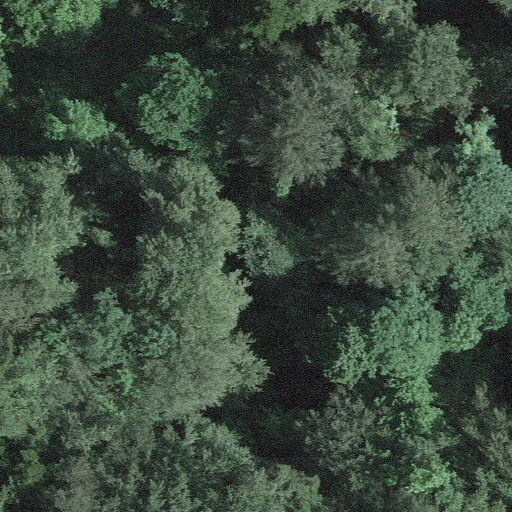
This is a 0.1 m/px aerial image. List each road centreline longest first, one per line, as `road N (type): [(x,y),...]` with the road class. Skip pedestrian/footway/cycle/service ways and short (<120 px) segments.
road 1 (unclassified): [(0,360),(154,441),(385,511)]
road 2 (track): [(148,0),(463,124)]
